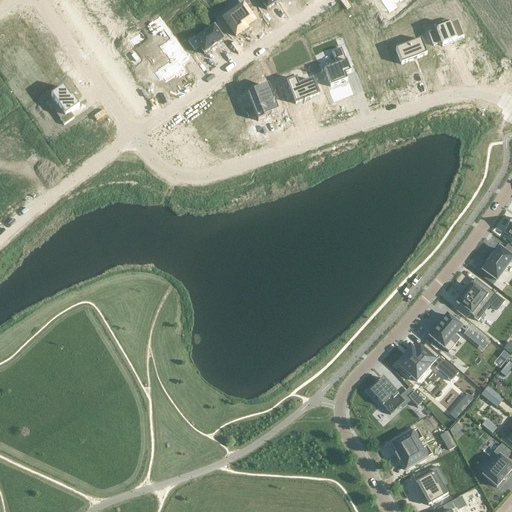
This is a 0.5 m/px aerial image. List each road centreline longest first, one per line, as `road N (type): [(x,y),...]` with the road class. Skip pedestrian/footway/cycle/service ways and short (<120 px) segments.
road 1 (residential): [(134,138),(156,164),(191,177),(445,97),(511,103)]
road 2 (residential): [(390,511),(343,425),(342,393),(449,272),(511,184)]
road 3 (residential): [(333,0),(134,138)]
road 4 (residential): [(38,0),(134,138)]
road 5 (residential): [(0,238),(134,138)]
